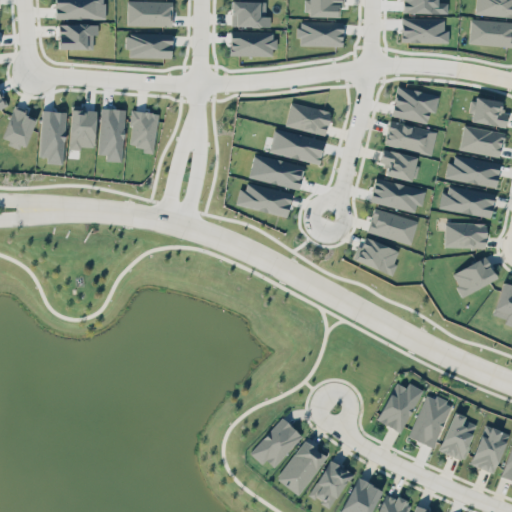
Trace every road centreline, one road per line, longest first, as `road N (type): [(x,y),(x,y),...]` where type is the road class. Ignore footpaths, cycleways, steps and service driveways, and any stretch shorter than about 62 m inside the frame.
road 1 (tertiary): [(34,208),(184,224),(511,381)]
road 2 (residential): [(31,72),(198,83),(430,65),(511,78)]
road 3 (residential): [(332,406),(362,444),(511,511)]
road 4 (residential): [(335,201),(357,125),(371,0)]
road 5 (residential): [(191,141),(179,153),(171,221),(188,205),(199,154),(191,141)]
road 6 (residential): [(201,0),(191,141)]
